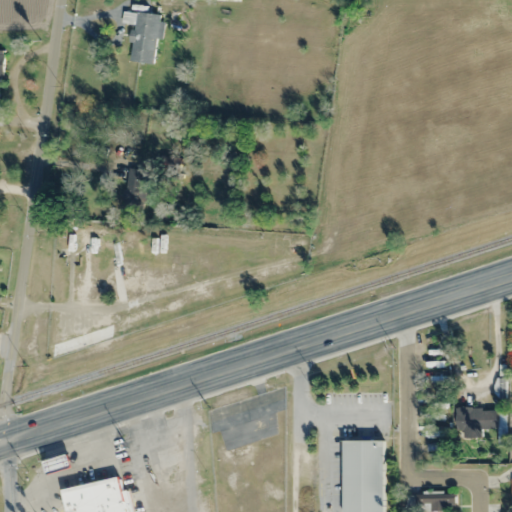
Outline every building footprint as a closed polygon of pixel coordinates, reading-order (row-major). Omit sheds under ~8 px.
[(154,65),(159,15),(123,11),(121,23),(133,24),(129,62),(154,65)] [(126,201),(145,203),(148,170),(128,169),(126,201)] [(455,408),(455,431),(497,431),(497,408),(455,408)] [(382,511),(383,440),(342,440),(341,511),(382,511)] [(151,452),(158,471),(182,463),(175,444),(151,452)] [(126,511),(119,477),(65,489),(69,511),(126,511)] [(455,506),(455,492),(421,492),(421,503),(429,503),(429,511),(447,511),(447,506),(455,506)]
